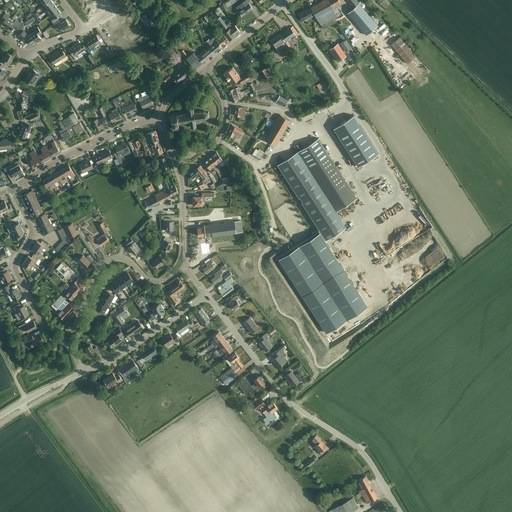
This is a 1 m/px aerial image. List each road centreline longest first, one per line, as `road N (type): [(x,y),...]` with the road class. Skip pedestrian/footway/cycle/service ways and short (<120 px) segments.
road 1 (tertiary): [(398,511),(359,448),(292,404),(206,295)]
road 2 (track): [(254,162),(275,233),(258,268),(279,310),(297,324),(320,366),(355,339)]
road 3 (residential): [(62,340),(111,258),(126,258),(156,282),(186,265)]
road 4 (residential): [(62,340),(46,331),(16,271),(31,227),(11,190)]
road 5 (residential): [(11,190),(129,125),(160,120)]
road 6 (tertiary): [(81,372),(118,357),(206,295)]
road 7 (tertiary): [(179,174),(210,151),(223,128),(222,97),(204,69)]
